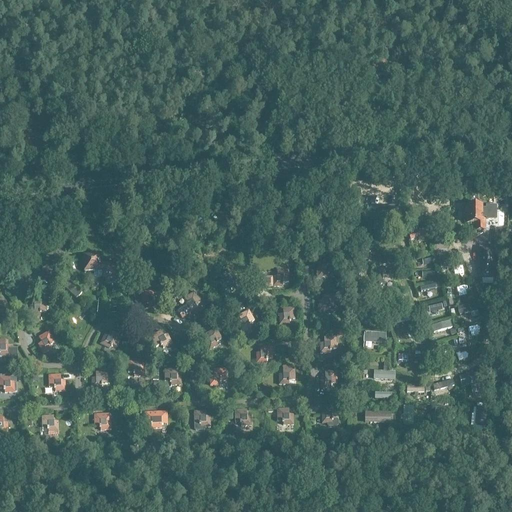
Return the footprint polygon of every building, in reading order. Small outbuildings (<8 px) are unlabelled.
[(388,207),(370,209),(371,221),(389,220),(389,219),(388,207)] [(481,207),(464,207),(464,217),(467,217),(467,225),(474,225),(474,232),(484,232),(484,221),(481,221),(481,218),(486,218),(486,220),(495,220),(495,207),(486,207),(486,210),(481,210),(481,207)] [(429,227),(407,235),(409,242),(432,234),(429,227)] [(479,247),(479,279),(495,279),(495,248),(479,247)] [(369,248),(353,250),(354,262),(370,260),(369,248)] [(144,252),(138,257),(143,263),(149,258),(144,252)] [(99,255),(82,256),(82,273),(101,272),(102,280),(118,279),(117,263),(99,264),(99,255)] [(317,268),(316,268),(316,279),(322,279),(322,278),(334,278),(334,261),(317,261),(317,268)] [(222,287),(218,289),(224,299),(233,294),(230,289),(236,286),(230,276),(231,276),(227,270),(219,275),(222,280),(219,282),(222,287)] [(272,277),(264,277),(264,289),(272,288),(283,288),(283,283),(289,283),(289,271),(277,272),(277,277),(272,277)] [(62,274),(55,282),(64,290),(65,289),(75,299),(81,293),(70,283),(71,283),(62,274)] [(435,285),(421,288),(422,294),(423,293),(425,298),(432,297),(431,292),(436,291),(435,285)] [(354,295),(353,308),(359,308),(359,305),(370,305),(370,295),(359,295),(359,290),(354,290),(354,295)] [(153,292),(141,292),(142,310),(148,309),(148,308),(158,308),(158,298),(159,298),(159,294),(158,295),(158,292),(153,292)] [(185,308),(178,312),(183,320),(189,316),(197,310),(195,306),(200,303),(194,293),(183,299),(187,304),(184,306),(185,308)] [(323,302),(318,302),(318,312),(324,312),(324,314),(326,316),(332,316),(337,311),(337,307),(335,307),(335,295),(322,296),(323,302)] [(33,306),(29,307),(29,318),(40,317),(40,312),(45,312),(45,300),(33,301),(33,306)] [(469,313),(476,312),(478,312),(476,304),(457,308),(459,315),(469,313)] [(282,315),(277,315),(278,326),(289,326),(289,321),(295,320),(294,308),(282,309),(282,315)] [(240,322),(236,325),(241,333),(251,329),(248,324),(253,321),(248,311),(237,317),(240,322)] [(410,315),(392,319),(394,325),(412,321),(410,315)] [(432,334),(452,329),(450,321),(430,327),(432,334)] [(207,340),(203,343),(209,351),(218,347),(215,342),(220,338),(215,329),(204,335),(207,340)] [(41,343),(38,345),(43,355),(52,350),(50,345),(55,342),(49,332),(38,338),(41,343)] [(103,335),(99,345),(108,350),(110,346),(116,348),(121,337),(110,332),(108,338),(103,335)] [(161,332),(150,337),(155,347),(161,344),(164,349),(172,344),(167,335),(164,337),(161,332)] [(363,333),(362,343),(385,345),(385,334),(363,333)] [(324,344),(319,344),(319,355),(329,355),(329,350),(335,350),(335,338),(323,338),(324,344)] [(5,341),(0,340),(0,357),(9,358),(9,363),(17,363),(17,350),(10,350),(10,347),(5,347),(5,341)] [(259,354),(255,354),(255,365),(266,365),(265,359),(272,360),(271,348),(259,348),(259,354)] [(139,361),(127,361),(128,374),(133,374),(132,378),(144,378),(144,367),(139,367),(139,361)] [(282,375),(277,375),(278,386),(288,386),(288,382),(294,381),(294,369),(282,369),(282,375)] [(182,370),(165,370),(165,382),(171,382),(171,387),(182,387),(182,370)] [(210,377),(210,387),(219,387),(219,382),(225,382),(225,370),(214,370),(214,377),(210,377)] [(370,372),(370,379),(373,379),(373,380),(395,381),(395,372),(388,372),(383,372),(374,371),(374,372),(370,372)] [(470,386),(486,383),(483,372),(458,377),(460,388),(470,386)] [(90,379),(90,390),(101,390),(101,385),(107,385),(107,373),(95,373),(95,379),(90,379)] [(324,379),(319,379),(320,389),(330,390),(330,384),(337,385),(336,373),(323,373),(324,379)] [(0,377),(0,389),(4,390),(4,394),(15,394),(17,394),(16,375),(0,376),(0,377)] [(60,375),(47,376),(48,388),(54,388),(54,393),(65,392),(65,381),(60,381),(60,375)] [(489,383),(471,387),(472,395),(484,393),(485,396),(492,394),(489,383)] [(399,416),(399,421),(402,421),(402,426),(412,426),(412,410),(420,410),(420,406),(413,406),(412,408),(402,407),(402,416),(399,416)] [(325,414),(320,414),(321,425),(327,425),(327,426),(328,427),(337,427),(338,426),(338,419),(337,419),(337,408),(325,408),(325,414)] [(435,408),(435,426),(452,426),(453,409),(435,408)] [(275,410),(275,422),(282,422),(282,426),(293,426),(293,416),(288,416),(288,409),(275,410)] [(475,409),(473,426),(484,427),(486,411),(475,409)] [(246,410),(233,411),(234,423),(240,422),(240,427),(250,427),(250,416),(246,416),(246,410)] [(205,412),(193,412),(193,424),(194,424),(194,430),(195,431),(203,431),(205,430),(205,429),(210,428),(209,418),(205,418),(205,412)] [(167,413),(144,413),(144,425),(150,425),(150,430),(161,430),(161,425),(167,425),(167,413)] [(365,413),(365,424),(391,424),(391,413),(365,413)] [(110,415),(94,415),(94,427),(100,427),(100,432),(110,432),(110,421),(110,415)] [(41,417),(41,429),(47,429),(47,434),(58,433),(58,423),(53,422),(53,416),(41,417)]
